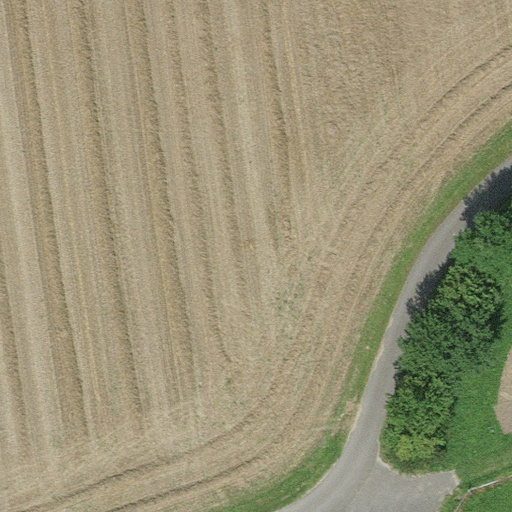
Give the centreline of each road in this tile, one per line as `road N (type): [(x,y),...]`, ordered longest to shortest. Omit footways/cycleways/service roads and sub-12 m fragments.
road 1 (track): [(511,181),(439,266),(408,326),(363,462),(349,487),(316,511)]
road 2 (track): [(349,487),(452,482),(511,463)]
